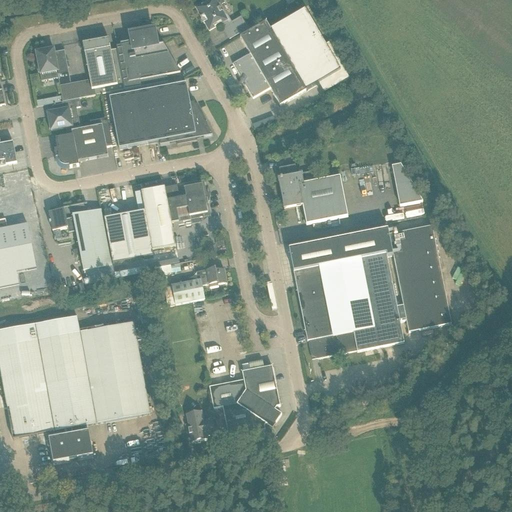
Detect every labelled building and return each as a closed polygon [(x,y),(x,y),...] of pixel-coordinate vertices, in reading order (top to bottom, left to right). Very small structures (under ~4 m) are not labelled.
[(204,5),(197,10),(202,18),(201,19),(204,24),(205,23),(209,31),(222,24),(225,28),(224,29),(230,39),(238,34),(247,29),(241,19),(229,26),(214,0),(205,0),(202,2),(204,5)] [(250,55),(233,65),(242,80),(239,84),(243,87),(244,84),(253,99),(270,89),(280,107),(289,102),(306,92),(319,85),(324,94),(346,81),(305,11),(271,31),(266,23),(248,33),(240,38),(250,55)] [(167,77),(180,75),(163,45),(161,46),(160,39),(156,40),(154,31),(131,35),(132,45),(117,48),(125,91),(168,83),(167,77)] [(125,91),(117,50),(111,52),(111,49),(110,49),(109,47),(110,47),(109,40),(104,41),(104,40),(96,42),(82,44),(84,52),(92,91),(94,91),(95,97),(125,91)] [(54,50),(44,52),(43,50),(38,51),(38,53),(36,53),(38,61),(39,67),(37,68),(38,73),(40,73),(41,74),(40,74),(42,82),(59,79),(58,75),(69,73),(65,51),(54,53),(54,50)] [(110,100),(119,151),(160,143),(160,147),(170,145),(169,144),(176,142),(177,146),(197,142),(197,139),(203,137),(204,139),(213,137),(203,124),(206,122),(197,105),(191,108),(186,85),(110,100)] [(51,119),(47,120),(49,130),(50,130),(50,129),(51,129),(51,131),(71,128),(72,129),(71,129),(71,130),(80,128),(78,118),(70,120),(68,111),(80,108),(80,109),(81,109),(79,100),(63,103),(61,103),(61,104),(62,104),(63,111),(49,114),(51,119)] [(90,122),(90,123),(91,123),(92,128),(72,132),(72,136),(56,140),(58,150),(55,151),(56,159),(58,159),(58,161),(59,162),(59,164),(60,164),(61,165),(62,166),(63,167),(64,167),(65,167),(66,167),(70,167),(70,168),(79,167),(78,163),(108,157),(107,148),(112,147),(112,148),(113,148),(107,119),(90,122)] [(0,162),(5,162),(6,165),(16,163),(12,145),(11,145),(9,138),(0,140),(0,162)] [(425,200),(407,162),(385,172),(390,184),(394,182),(406,209),(425,200)] [(379,165),(372,167),(374,180),(381,179),(379,165)] [(278,179),(279,182),(284,210),(303,207),(306,226),(348,218),(340,178),(314,183),(312,173),(297,176),(295,166),(279,169),(281,178),(280,178),(280,179),(278,179)] [(357,169),(358,180),(366,179),(365,168),(357,169)] [(186,198),(180,199),(177,187),(165,189),(165,188),(141,193),(152,252),(176,247),(171,221),(182,219),(183,222),(211,217),(204,182),(184,186),(186,198)] [(68,229),(67,226),(74,225),(84,273),(112,267),(101,211),(86,214),(84,204),(64,208),(64,210),(48,213),(50,223),(51,223),(52,231),(68,229)] [(0,289),(19,285),(17,273),(36,270),(28,225),(8,229),(6,220),(0,220),(0,289)] [(408,334),(452,325),(432,227),(389,236),(388,230),(289,250),(296,287),(304,326),(307,343),(308,343),(311,355),(318,360),(355,352),(357,352),(357,353),(404,344),(400,322),(406,321),(408,334)] [(159,270),(150,272),(152,283),(161,282),(160,276),(159,270)] [(171,287),(164,289),(167,308),(205,301),(202,287),(209,286),(210,289),(227,285),(224,271),(216,272),(216,270),(206,272),(208,277),(197,279),(197,281),(171,286),(171,287)] [(0,370),(11,431),(13,441),(150,415),(133,324),(80,333),(77,318),(0,332),(0,370)] [(209,389),(213,409),(222,408),(227,428),(229,438),(265,431),(264,427),(266,424),(269,427),(275,426),(282,415),(275,411),(277,408),(280,407),(272,367),(262,369),(242,373),(244,382),(209,389)] [(186,416),(190,434),(192,444),(207,441),(206,437),(216,435),(212,419),(200,422),(198,413),(186,416)] [(49,440),(53,464),(93,456),(89,432),(49,440)]
